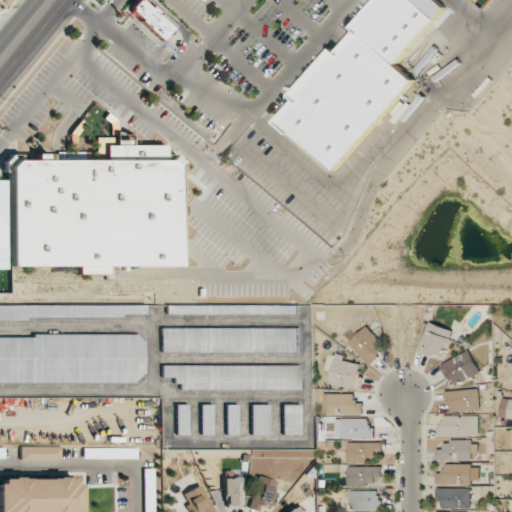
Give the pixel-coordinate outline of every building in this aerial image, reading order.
[(173,29),(144,0),(136,0),(127,9),(160,42),(173,29)] [(437,17),(416,0),(377,0),(354,28),(358,31),(341,50),(336,46),(295,95),(299,99),(279,122),(336,170),(415,79),(397,64),(437,17)] [(176,266),(177,156),(164,156),(164,145),(130,145),(130,135),(114,135),(114,145),(104,145),(104,160),(46,159),(46,155),(34,154),(34,158),(7,157),(6,265),(77,266),(77,272),(106,273),(106,266),(176,266)] [(146,305),(0,304),(0,319),(123,320),(123,314),(146,314),(146,305)] [(298,304),(166,305),(166,315),(298,314),(298,304)] [(441,360),(453,331),(430,322),(418,350),(441,360)] [(369,364),(387,347),(367,326),(349,343),(369,364)] [(160,328),(160,353),(298,352),(298,327),(160,328)] [(0,336),(0,382),(136,382),(136,375),(143,375),(142,335),(0,336)] [(480,373),(469,350),(441,364),(452,386),(480,373)] [(330,384),(357,388),(361,362),(334,357),(330,384)] [(299,389),(299,365),(161,365),(161,377),(173,377),(173,389),(299,389)] [(446,390),(447,410),(480,409),(480,389),(446,390)] [(324,413),(363,414),(364,402),(356,402),(356,394),(324,393),(324,413)] [(511,399),(503,398),(501,417),(511,418),(511,399)] [(175,435),(187,434),(187,404),(174,405),(175,435)] [(211,435),(212,405),(199,404),(199,435),(211,435)] [(237,404),(224,404),(225,435),(237,435),(237,404)] [(250,435),(268,435),(268,404),(249,405),(250,435)] [(299,404),(281,404),(281,435),(299,435),(299,404)] [(441,436),(479,436),(480,416),(441,415),(441,436)] [(375,439),(375,427),(370,427),(370,418),(335,418),(335,439),(375,439)] [(472,459),(472,440),(444,441),(444,448),(437,449),(438,460),(472,459)] [(349,463),(375,462),(375,455),(383,455),(383,442),(348,443),(349,463)] [(19,461),(60,460),(60,446),(19,446),(19,461)] [(472,464),(445,464),(445,472),(438,472),(438,484),(472,484),(472,464)] [(144,511),(154,511),(153,468),(143,468),(144,511)] [(276,481),(256,475),(247,508),(258,511),(260,503),(269,506),(276,481)] [(78,511),(78,477),(0,477),(0,511),(78,511)] [(240,505),(239,477),(223,478),(224,506),(240,505)] [(191,511),(214,511),(200,484),(181,494),(191,511)] [(471,488),(437,487),(437,499),(443,499),(443,508),(471,508),(471,488)] [(351,511),(382,511),(382,491),(351,491),(351,511)]
